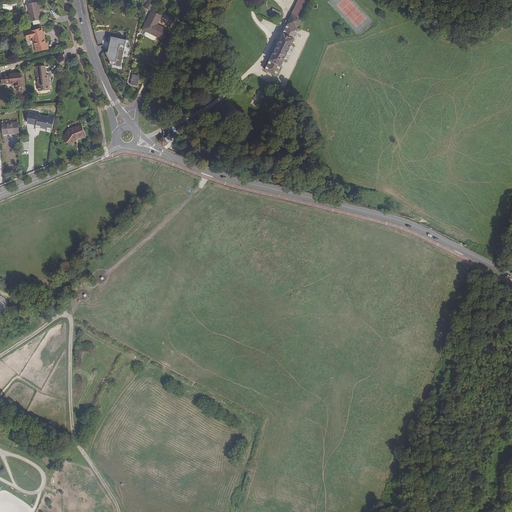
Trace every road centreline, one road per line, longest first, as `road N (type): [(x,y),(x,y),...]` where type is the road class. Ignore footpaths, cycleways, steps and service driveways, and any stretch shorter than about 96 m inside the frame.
road 1 (track): [(208,171),(73,307),(74,438),(119,511)]
road 2 (tertiary): [(511,276),(395,220),(222,176),(135,140)]
road 3 (unknown): [(144,145),(220,98),(257,62),(268,40),(253,15),(259,0)]
road 4 (residential): [(132,128),(188,0)]
road 5 (tertiary): [(122,127),(78,0)]
road 6 (unclassified): [(0,196),(119,143)]
